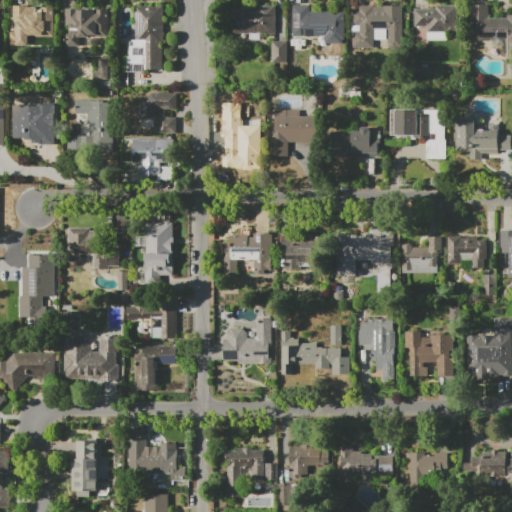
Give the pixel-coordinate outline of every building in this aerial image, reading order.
[(276,33),(231,34),(231,9),(244,8),(244,6),(276,5),(276,33)] [(353,48),(353,31),(359,31),(359,26),(353,26),(353,6),(374,6),(384,6),(403,5),(403,48),(388,48),(388,30),(373,30),(373,48),(353,48)] [(436,5),(457,5),(457,32),(427,32),(427,27),(415,27),(415,9),(436,9),(436,5)] [(10,49),(10,6),(35,6),(35,8),(54,8),(54,37),(28,37),(28,49),(10,49)] [(135,6),(163,6),(163,43),(161,43),(161,48),(163,48),(163,69),(162,69),(162,71),(154,71),(154,69),(144,69),(144,71),(125,71),(125,55),(129,55),(129,39),(135,39),(135,6)] [(292,6),(311,6),(311,11),(346,10),(346,37),(340,37),(340,43),(325,43),(324,37),(292,37),(292,6)] [(511,15),(511,59),(507,59),(507,39),(470,40),(470,6),(489,6),(489,18),(507,18),(507,16),(511,15)] [(66,46),(66,32),(70,32),(70,26),(66,26),(65,10),(108,9),(108,37),(95,37),(95,35),(88,35),(88,37),(80,37),(80,46),(66,46)] [(271,41),(286,41),(287,63),(271,63),(271,41)] [(107,78),(107,59),(96,59),(96,78),(107,78)] [(139,104),(151,93),(177,93),(177,109),(158,109),(155,111),(156,119),(140,120),(139,104)] [(75,100),(113,100),(114,152),(67,152),(67,135),(80,135),(79,125),(75,121),(75,100)] [(13,105),(39,105),(39,104),(46,104),(46,103),(51,103),(51,105),(54,105),(54,145),(38,145),(38,143),(30,143),(30,140),(24,140),(24,138),(13,138),(13,105)] [(222,159),(222,152),(213,152),(213,138),(217,138),(217,135),(222,135),(222,123),(220,123),(220,109),(237,109),(237,115),(241,115),(241,133),(262,133),(262,152),(234,152),(234,159),(222,159)] [(273,110),(301,110),(301,115),(316,115),(316,142),(289,142),(289,157),(273,157),(273,110)] [(426,159),(426,138),(414,138),(414,135),(391,135),(391,110),(445,110),(445,139),(447,139),(447,159),(426,159)] [(159,117),(176,117),(177,133),(159,133),(159,117)] [(469,160),(469,152),(451,152),(450,120),(461,120),(461,118),(475,118),(475,129),(490,129),(490,124),(499,124),(499,135),(511,135),(511,151),(499,151),(499,154),(483,154),(483,160),(469,160)] [(378,157),(327,157),(327,132),(339,131),(339,136),(352,136),(352,131),(361,131),(361,129),(363,127),(369,127),(371,130),(381,130),(381,144),(378,144),(378,157)] [(132,138),(173,138),(174,163),(160,163),(160,166),(174,166),(174,189),(156,189),(156,176),(133,176),(133,165),(143,165),(143,162),(132,162),(132,138)] [(166,222),(166,221),(167,221),(168,221),(169,221),(170,221),(171,222),(173,222),(174,276),(161,276),(161,284),(145,284),(145,266),(147,266),(147,236),(146,236),(146,234),(145,233),(144,232),(143,230),(144,229),(145,228),(146,227),(146,222),(166,222)] [(93,269),(93,254),(80,254),(80,261),(69,262),(68,228),(90,227),(90,230),(99,230),(99,249),(119,249),(119,266),(108,266),(108,269),(93,269)] [(336,276),(336,237),(340,233),(345,233),(347,236),(349,236),(349,235),(356,235),(356,236),(362,236),(362,234),(370,234),(370,229),(395,229),(395,246),(392,246),(392,262),(393,262),(393,268),(392,268),(392,270),(377,270),(377,265),(373,265),(373,263),(371,263),(371,260),(356,261),(356,276),(336,276)] [(511,231),(500,232),(501,253),(508,253),(509,277),(511,276),(511,231)] [(225,242),(230,242),(230,233),(242,233),(242,235),(249,235),(249,237),(253,237),(253,235),(262,235),(262,232),(270,232),(270,234),(273,234),(273,270),(264,270),(264,274),(253,274),(253,260),(238,260),(238,277),(225,277),(225,242)] [(281,235),(282,269),(300,269),(300,265),(318,264),(318,234),(281,235)] [(445,236),(478,236),(478,240),(485,240),(485,242),(487,242),(487,259),(484,259),(484,268),(472,268),(472,261),(461,261),(461,264),(445,264),(445,236)] [(402,273),(402,245),(413,245),(413,247),(428,247),(428,237),(443,237),(443,254),(440,254),(440,273),(402,273)] [(29,255),(48,255),(48,264),(47,264),(47,270),(43,270),(43,283),(47,283),(47,295),(43,296),(43,318),(21,318),(20,268),(29,268),(29,255)] [(118,291),(118,272),(128,272),(128,290),(118,291)] [(496,278),(496,296),(482,296),(482,274),(496,274),(496,278)] [(496,303),(496,296),(496,278),(511,278),(511,303),(496,303)] [(152,339),(151,319),(126,319),(126,307),(135,307),(135,300),(149,300),(149,306),(159,306),(159,300),(176,299),(176,338),(152,339)] [(449,320),(449,302),(463,302),(463,320),(449,320)] [(272,364),(237,364),(237,361),(224,361),(224,338),(226,338),(226,333),(232,329),(243,329),(248,333),(248,338),(254,338),(257,336),(257,318),(271,318),(272,364)] [(467,335),(494,335),(494,318),(511,318),(511,375),(498,375),(498,377),(489,378),(489,379),(467,379),(467,335)] [(395,381),(376,381),(376,361),(371,361),(371,346),(359,346),(359,330),(361,330),(361,323),(367,323),(367,319),(395,319),(395,381)] [(331,345),(331,325),(342,325),(342,345),(331,345)] [(66,378),(66,330),(82,330),(82,344),(90,344),(90,349),(100,349),(100,337),(118,337),(118,381),(89,381),(89,378),(66,378)] [(281,331),(292,331),(292,337),(299,337),(299,343),(311,343),(311,342),(317,342),(317,343),(317,347),(323,347),(323,348),(333,348),(333,346),(341,346),(341,356),(350,356),(350,374),(328,374),(328,368),(315,368),(315,364),(292,364),(292,375),(281,375),(281,331)] [(405,331),(422,331),(422,337),(429,337),(429,334),(455,334),(455,376),(409,377),(409,348),(405,348),(405,331)] [(142,346),(179,346),(179,364),(158,364),(158,390),(134,391),(134,353),(142,353),(142,346)] [(14,352),(55,351),(55,376),(28,376),(14,392),(0,379),(0,359),(2,357),(6,361),(14,352)] [(290,446),(301,446),(301,444),(311,444),(311,447),(321,447),(321,450),(329,450),(329,463),(325,463),(325,465),(307,465),(307,478),(290,478),(290,446)] [(130,445),(147,445),(147,446),(149,445),(154,445),(156,446),(165,446),(167,445),(173,445),(174,446),(177,446),(177,458),(182,458),(182,467),(186,467),(186,480),(171,481),(171,474),(130,474),(130,445)] [(341,447),(354,446),(354,451),(362,451),(362,454),(373,454),(373,456),(393,456),(393,473),(373,473),(373,483),(361,483),(361,476),(354,476),(354,482),(337,482),(337,469),(341,469),(341,447)] [(222,451),(237,451),(237,448),(252,448),(252,451),(264,450),(264,481),(253,481),(253,468),(242,468),(242,498),(226,498),(226,488),(228,488),(227,464),(223,464),(222,451)] [(0,451),(10,452),(10,470),(4,469),(3,490),(11,490),(11,508),(0,507),(0,451)] [(482,452),(506,451),(506,458),(511,458),(511,484),(472,485),(472,473),(462,473),(462,463),(472,462),(472,457),(482,457),(482,452)] [(408,452),(425,452),(425,455),(433,455),(433,453),(448,453),(448,476),(425,476),(425,488),(409,488),(408,452)] [(74,495),(74,456),(108,455),(108,482),(96,482),(96,495),(74,495)] [(266,480),(265,464),(277,464),(277,480),(266,480)] [(278,483),(291,483),(291,505),(278,505),(278,483)] [(145,511),(145,494),(169,494),(169,511),(145,511)]
